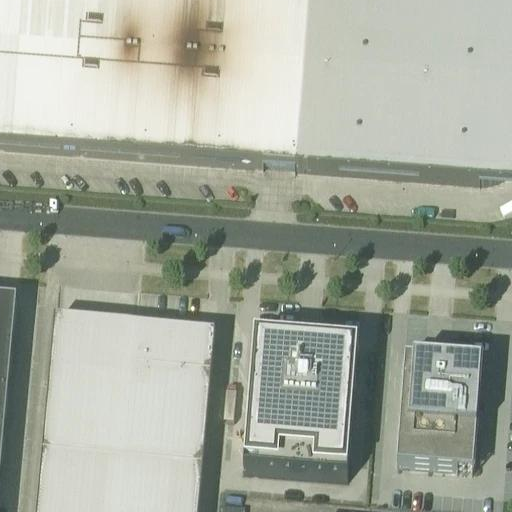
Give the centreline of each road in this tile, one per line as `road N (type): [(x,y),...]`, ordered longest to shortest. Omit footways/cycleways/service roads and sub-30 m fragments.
road 1 (unknown): [(395,247),(386,482),(412,499),(473,507),(493,504),(498,493),(511,255)]
road 2 (tertiary): [(0,217),(511,255)]
road 3 (unknown): [(0,287),(30,331),(15,511)]
